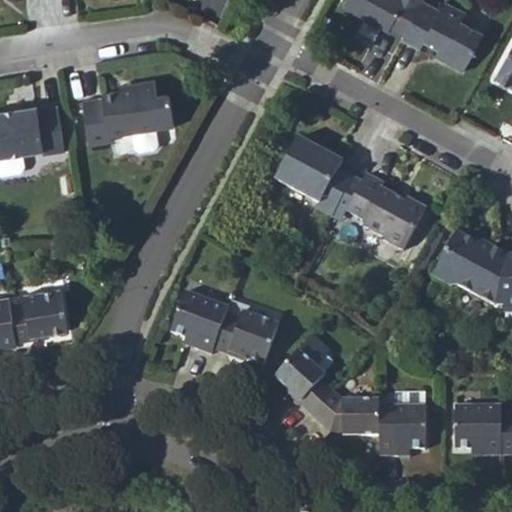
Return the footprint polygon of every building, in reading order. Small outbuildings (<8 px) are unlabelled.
[(406,31),(422,0),(342,0),(341,1),(363,13),(357,24),(372,32),(378,22),(383,24),(385,20),(406,31)] [(422,0),(406,31),(423,39),(426,33),(440,41),(450,54),(465,64),(487,26),(464,14),(468,4),(459,0),(422,0)] [(511,39),(491,77),(511,88),(511,39)] [(82,100),(89,145),(108,142),(108,137),(177,127),(172,98),(158,101),(155,80),(135,83),(134,88),(100,93),(100,97),(82,100)] [(33,110),(51,107),(49,94),(44,91),(27,95),(24,99),(25,104),(32,103),(33,110)] [(32,103),(25,104),(0,107),(0,158),(39,153),(40,157),(64,154),(56,106),(51,107),(33,110),(32,103)] [(159,130),(137,133),(139,150),(143,153),(159,151),(162,146),(159,130)] [(311,203),(332,215),(352,177),(335,167),(340,158),(297,136),(276,177),(315,198),(311,203)] [(367,170),(346,208),(362,218),(359,224),(401,246),(424,205),(403,193),(400,196),(380,183),(383,177),(367,170)] [(502,309),(511,309),(511,254),(499,254),(490,249),(488,251),(458,238),(437,278),(446,283),(461,284),(502,303),(502,309)] [(22,300),(8,302),(12,342),(29,341),(27,336),(59,332),(53,290),(21,294),(22,300)] [(193,343),(213,351),(216,345),(228,311),(230,305),(186,290),(173,329),(195,337),(193,343)] [(0,348),(12,347),(12,342),(8,302),(7,295),(0,295),(0,348)] [(275,320),(249,311),(251,302),(234,296),(230,305),(228,311),(216,345),(229,350),(231,345),(261,354),(275,320)] [(298,401),(312,413),(335,387),(320,373),(324,370),(301,349),(279,374),(299,395),(298,401)] [(330,429),(379,433),(379,403),(378,396),(343,393),(335,387),(312,413),(330,429)] [(425,403),(379,403),(379,433),(379,448),(401,448),(400,445),(425,445),(425,403)] [(483,452),(500,452),(501,409),(501,404),(456,404),(455,446),(483,446),(483,452)] [(511,409),(501,409),(500,452),(511,452),(511,409)]
